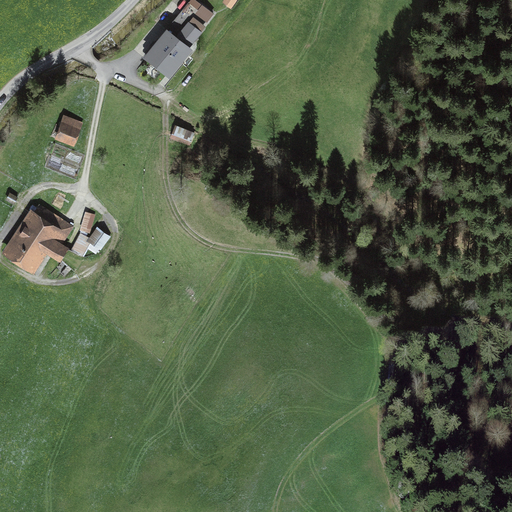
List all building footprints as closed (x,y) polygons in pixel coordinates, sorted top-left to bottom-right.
[(194,0),(148,56),(169,73),(216,16),(196,0),(194,0)] [(62,115),(58,125),(62,127),(58,136),(71,142),(79,123),(62,115)] [(192,131),(175,124),(172,133),(188,140),(192,131)] [(37,206),(7,251),(31,267),(43,248),(59,258),(68,266),(76,254),(65,248),(58,244),(69,227),(37,206)] [(106,237),(97,230),(89,240),(99,247),(106,237)]
